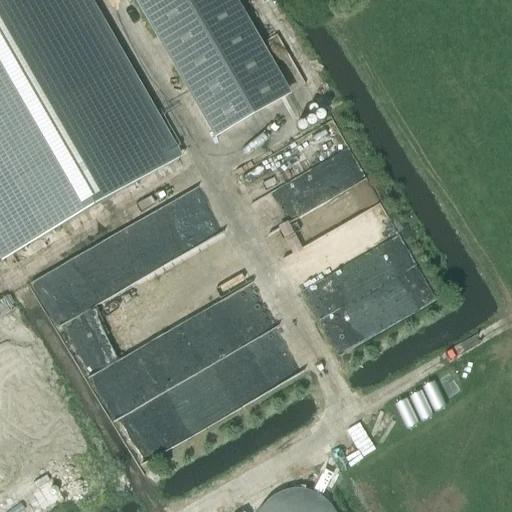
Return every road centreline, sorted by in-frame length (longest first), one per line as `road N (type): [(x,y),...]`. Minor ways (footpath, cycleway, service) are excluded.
road 1 (track): [(511,318),(184,511)]
road 2 (track): [(192,143),(343,415)]
